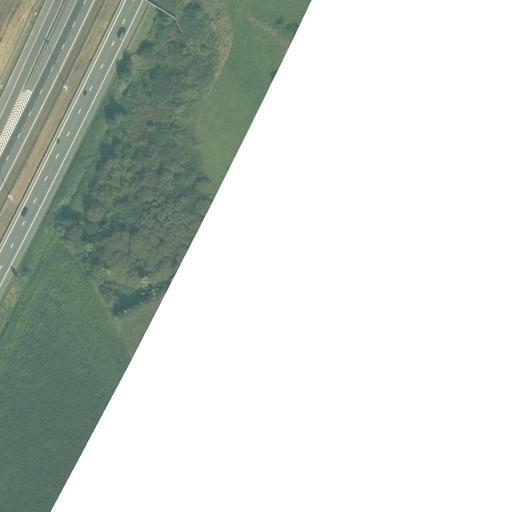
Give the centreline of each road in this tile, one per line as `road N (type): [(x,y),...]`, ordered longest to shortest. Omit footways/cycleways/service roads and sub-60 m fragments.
road 1 (motorway): [(0,263),(133,0)]
road 2 (motorway): [(84,0),(0,171)]
road 3 (motorway): [(56,0),(0,124)]
